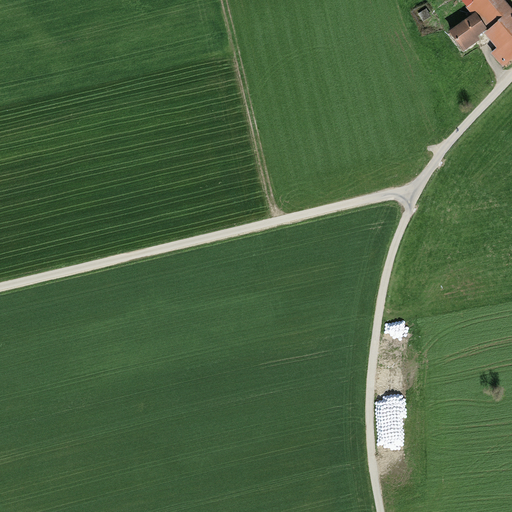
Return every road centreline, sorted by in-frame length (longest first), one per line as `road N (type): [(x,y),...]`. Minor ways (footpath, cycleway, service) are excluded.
road 1 (track): [(416,192),(0,290)]
road 2 (track): [(416,192),(394,236),(377,307),(369,412),(380,511)]
road 3 (residential): [(511,78),(462,124),(416,192)]
